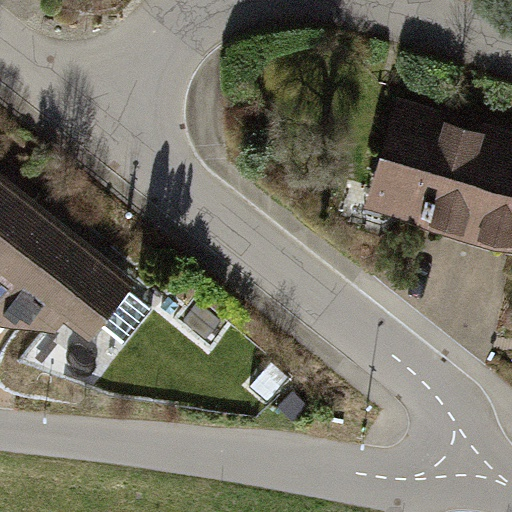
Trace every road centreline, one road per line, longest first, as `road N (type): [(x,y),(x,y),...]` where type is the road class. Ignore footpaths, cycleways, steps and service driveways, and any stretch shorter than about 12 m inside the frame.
road 1 (residential): [(109,132),(439,395),(511,470)]
road 2 (residential): [(0,424),(511,501)]
road 3 (residential): [(511,46),(333,0)]
road 4 (residential): [(218,0),(158,49),(109,132)]
road 5 (residential): [(0,49),(109,132)]
